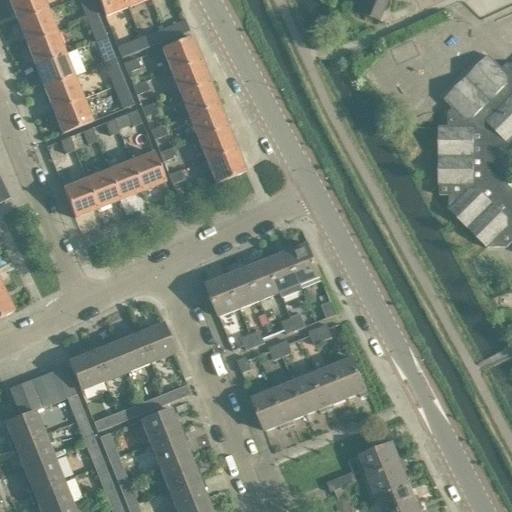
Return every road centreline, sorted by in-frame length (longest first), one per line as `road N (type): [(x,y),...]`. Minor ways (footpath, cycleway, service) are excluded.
road 1 (tertiary): [(482,511),(311,193)]
road 2 (residential): [(262,511),(167,266)]
road 3 (tertiary): [(311,193),(207,0)]
road 4 (residential): [(0,108),(85,303)]
road 5 (residential): [(167,266),(311,193)]
